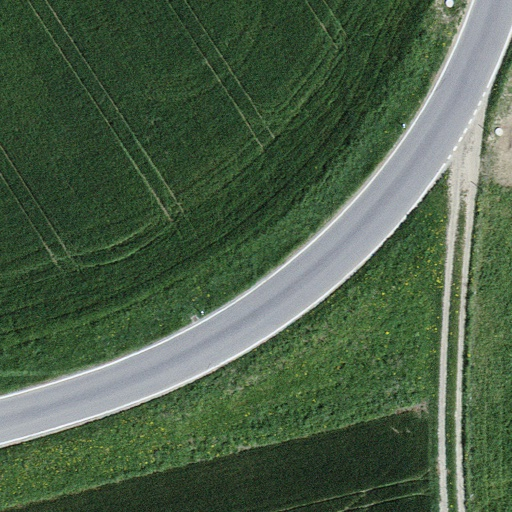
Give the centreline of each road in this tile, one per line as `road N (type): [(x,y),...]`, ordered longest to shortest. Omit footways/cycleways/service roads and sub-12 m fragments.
road 1 (tertiary): [(0,416),(142,376),(238,332),(317,268),(437,134),(492,0)]
road 2 (track): [(483,35),(452,410),(457,511)]
